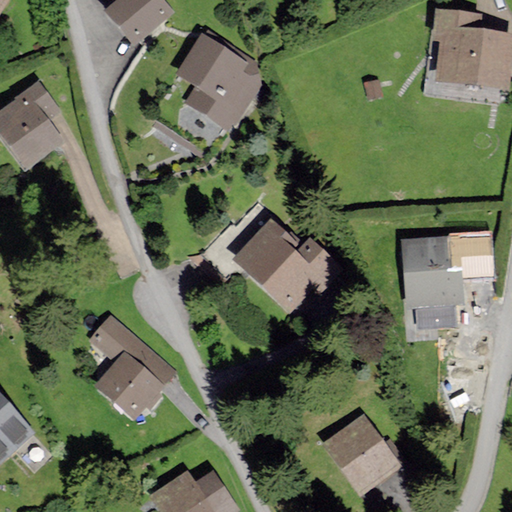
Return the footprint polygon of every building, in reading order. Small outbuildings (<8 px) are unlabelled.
[(110,0),(115,5),(109,10),(134,41),(171,11),(162,0),(110,0)] [(448,39),(443,77),(505,85),(511,39),(478,35),(481,18),(439,12),(436,38),(448,39)] [(188,101),(230,127),(264,73),(203,35),(180,71),(199,84),(188,101)] [(43,90),(0,121),(0,132),(30,173),(78,137),(43,90)] [(272,221),(236,258),(289,308),(309,287),(317,295),(341,271),(309,240),(301,249),(272,221)] [(494,278),(491,244),(463,246),(463,242),(405,246),(410,314),(420,313),(421,329),(455,327),(454,309),(464,308),(462,280),(494,278)] [(174,376),(108,324),(92,345),(119,366),(98,393),(137,423),(174,376)] [(0,397),(0,464),(33,436),(0,397)] [(365,422),(326,452),(362,501),(402,472),(365,422)] [(234,511),(214,481),(196,492),(188,479),(151,503),(157,511),(234,511)]
